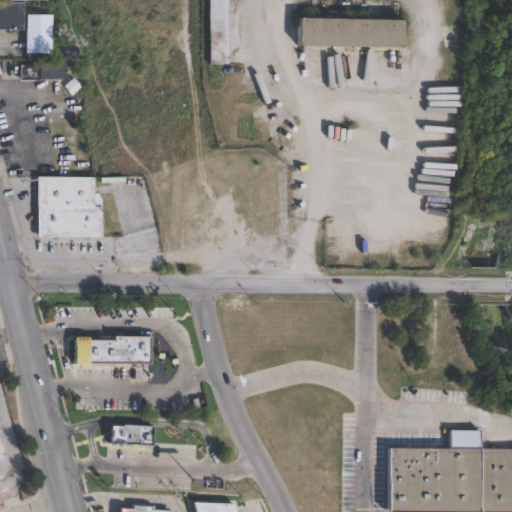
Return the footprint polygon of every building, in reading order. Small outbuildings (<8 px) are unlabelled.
[(219,0),(219,64),(203,64),(203,0),(219,0)] [(0,3),(26,3),(25,31),(0,31),(0,3)] [(401,17),(400,44),(399,44),(295,42),(295,40),(295,14),(401,17)] [(66,81),(22,81),(22,66),(40,66),(40,61),(66,61),(70,81),(66,81)] [(95,177),(96,192),(102,192),(102,237),(64,237),(64,239),(39,240),(38,178),(65,178),(95,177)] [(148,334),(148,363),(71,361),(71,332),(148,334)] [(0,371),(0,509),(3,509),(1,500),(18,497),(16,483),(21,483),(0,371)] [(151,444),(107,444),(107,424),(152,424),(151,444)] [(447,446),(447,428),(477,428),(477,446),(477,511),(386,511),(386,446),(447,446)] [(511,511),(477,511),(477,446),(511,446),(511,511)] [(232,506),(233,511),(192,511),(189,501),(231,503),(232,506)] [(150,502),(150,508),(169,508),(168,511),(116,511),(116,508),(131,508),(131,502),(150,502)]
